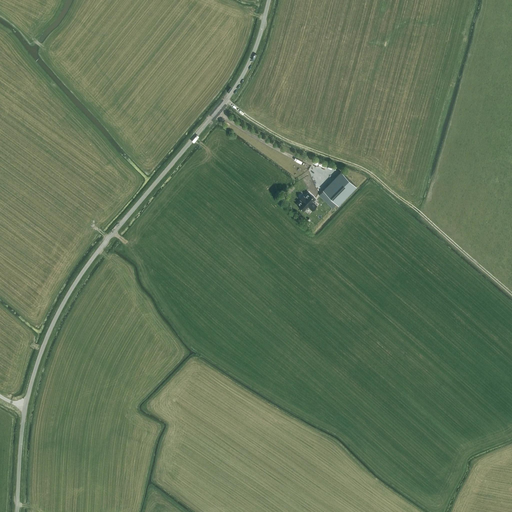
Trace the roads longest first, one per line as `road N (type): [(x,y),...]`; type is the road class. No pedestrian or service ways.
road 1 (unclassified): [(17,511),(25,406),(50,325),(89,263),(239,81),(269,0)]
road 2 (track): [(226,100),(263,128),(370,172),(511,293)]
